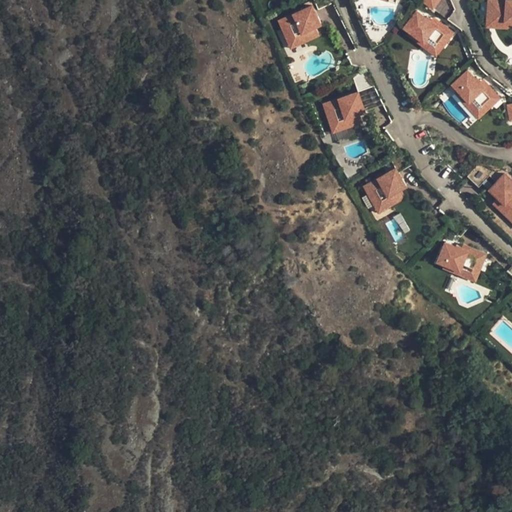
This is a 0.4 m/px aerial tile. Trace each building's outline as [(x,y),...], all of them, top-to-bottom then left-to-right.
[(333,5),(330,0),(312,0),(318,11),(333,5)] [(445,0),(442,0),(435,9),(446,19),(455,8),(445,0)] [(497,4),(497,1),(487,1),(486,19),(496,19),(496,23),(511,23),(511,1),(505,1),(505,4),(497,4)] [(312,7),(285,19),(289,27),(286,28),(293,44),(304,39),(302,35),(316,29),(321,26),(317,18),(312,21),(310,15),(315,13),(312,7)] [(424,18),(416,12),(407,24),(413,29),(410,33),(425,43),(428,38),(437,45),(442,38),(447,42),(453,34),(438,22),(435,26),(429,21),(430,20),(425,17),(424,18)] [(435,26),(438,22),(432,18),(430,20),(429,21),(435,26)] [(291,50),(320,37),(316,29),(302,35),(304,39),(293,44),(286,28),(289,27),(285,19),(279,22),(291,50)] [(511,29),(511,23),(496,23),(496,19),(486,19),(486,29),(511,29)] [(413,29),(407,24),(405,28),(410,33),(413,29)] [(425,43),(410,33),(408,36),(435,57),(438,54),(442,48),(447,42),(442,38),(437,45),(428,38),(425,43)] [(374,86),(368,69),(352,76),(358,92),(374,86)] [(501,97),(488,84),(486,86),(485,87),(480,82),(481,81),(477,76),(476,78),(469,70),(457,81),(462,86),(458,89),(470,102),(478,95),(485,103),(489,100),(493,104),(501,97)] [(483,79),(481,81),(480,82),(485,87),(486,86),(488,84),(483,79)] [(462,86),(457,81),(453,84),(458,89),(462,86)] [(470,102),(458,89),(456,92),(480,117),(493,104),(489,100),(485,103),(478,95),(470,102)] [(361,98),(358,92),(331,102),(334,110),(330,111),(337,128),(348,124),(347,119),(361,114),(366,112),(363,103),(357,105),(356,100),(361,98)] [(334,110),(331,102),(324,105),(334,133),(364,122),(361,114),(347,119),(348,124),(337,128),(330,111),(334,110)] [(489,177),(477,165),(467,177),(478,188),(489,177)] [(396,168),(371,182),(375,189),(372,191),(381,207),(391,201),(389,197),(402,189),(406,187),(402,179),(397,182),(394,177),(399,174),(396,168)] [(496,183),(492,187),(500,195),(497,199),(505,205),(503,207),(511,215),(511,179),(505,173),(496,183)] [(375,189),(371,182),(364,186),(379,213),(406,197),(402,189),(389,197),(391,201),(381,207),(372,191),(375,189)] [(500,195),(492,187),(489,190),(497,199),(500,195)] [(505,205),(497,199),(493,204),(511,221),(511,215),(503,207),(505,205)] [(460,214),(450,225),(461,236),(472,225),(462,215),(460,214)] [(476,260),(483,263),(487,253),(469,246),(468,250),(462,248),(462,247),(456,244),(455,245),(445,241),(437,260),(443,263),(460,270),(463,263),(473,268),(476,260)]
